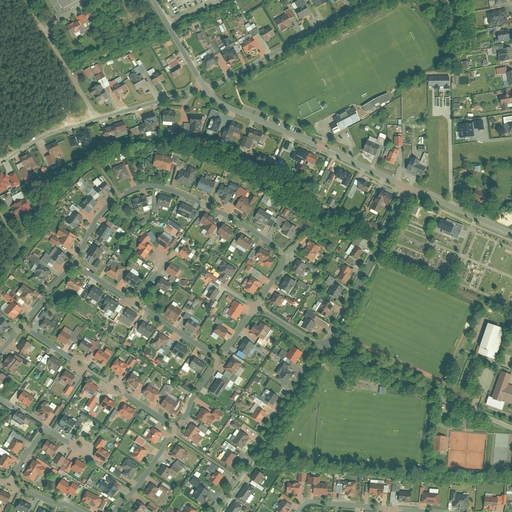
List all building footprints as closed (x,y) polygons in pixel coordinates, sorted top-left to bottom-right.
[(76,0),(48,0),(58,16),(79,3),(76,0)] [(307,1),(306,0),(300,0),(301,0),(290,6),(299,20),(310,14),(303,3),(307,1)] [(306,0),(307,1),(307,0),(310,0),(316,10),(326,4),(324,0),(306,0)] [(492,13),(486,14),(487,27),(495,26),(495,27),(500,26),(500,25),(507,24),(506,18),(507,18),(505,9),(492,11),(492,13)] [(285,16),(274,22),(281,34),(287,32),(286,30),(292,27),(290,23),(294,20),(289,12),(284,15),(285,16)] [(78,20),(67,26),(72,36),(84,30),(81,24),(86,21),(82,14),(77,17),(78,20)] [(244,27),(250,36),(251,38),(259,34),(254,25),(250,27),(248,25),(244,27)] [(269,28),(260,33),(265,43),(275,37),(269,28)] [(508,32),(496,34),(498,44),(510,42),(508,32)] [(250,36),(238,42),(245,54),(256,48),(251,38),(250,36)] [(221,44),(223,47),(220,49),(221,52),(227,63),(233,60),(232,59),(238,55),(230,40),(221,44)] [(221,52),(220,49),(216,42),(211,45),(216,54),(221,52)] [(504,54),(497,55),(499,65),(511,62),(511,52),(511,49),(504,51),(504,54)] [(210,51),(200,57),(201,60),(207,70),(217,64),(210,51)] [(96,75),(103,72),(99,63),(92,67),(96,75)] [(467,71),(466,63),(456,64),(457,72),(467,71)] [(143,73),(140,65),(132,69),(133,71),(125,75),(133,90),(140,86),(136,76),(143,73)] [(183,73),(178,65),(169,70),(173,78),(183,73)] [(91,68),(85,70),(89,78),(95,76),(91,68)] [(506,68),(495,70),(496,76),(505,75),(505,74),(507,74),(506,68)] [(164,79),(159,71),(150,77),(154,85),(164,79)] [(449,76),(428,76),(428,90),(449,90),(449,76)] [(126,91),(120,78),(108,84),(114,96),(126,91)] [(102,85),(91,90),(97,104),(108,99),(102,85)] [(387,93),(361,108),(363,111),(367,111),(373,108),(376,108),(380,105),(381,103),(388,99),(389,96),(387,93)] [(511,95),(498,98),(500,107),(501,107),(501,113),(508,112),(507,106),(511,105),(511,95)] [(328,126),(332,134),(361,119),(354,107),(333,118),(335,122),(328,126)] [(176,112),(164,111),(163,122),(175,123),(176,112)] [(155,114),(140,118),(141,125),(139,126),(141,134),(153,130),(152,123),(157,121),(155,114)] [(203,118),(191,117),(189,131),(201,133),(203,118)] [(221,122),(211,118),(207,130),(217,134),(221,122)] [(483,122),(473,123),(474,131),(483,130),(483,122)] [(124,123),(104,128),(107,139),(118,136),(118,133),(126,131),(124,123)] [(243,127),(232,123),(230,129),(225,127),(220,138),(231,142),(235,132),(240,134),(243,127)] [(472,124),(457,126),(459,140),(474,138),(472,124)] [(263,135),(251,130),(249,137),(246,136),(242,147),(251,150),(253,143),(259,145),(263,135)] [(89,132),(75,135),(79,149),(93,146),(89,132)] [(378,139),(376,142),(375,146),(378,147),(384,150),(386,143),(385,142),(378,139)] [(402,139),(393,140),(393,149),(402,149),(402,139)] [(288,141),(285,148),(292,151),(295,144),(288,141)] [(57,142),(46,147),(50,155),(45,156),(49,166),(57,162),(55,156),(62,153),(57,142)] [(367,143),(366,142),(361,154),(374,159),(378,147),(375,146),(367,143)] [(308,152),(298,147),(294,154),(305,159),(308,152)] [(398,153),(389,149),(384,163),(393,167),(398,153)] [(319,157),(310,152),(307,159),(315,163),(319,157)] [(423,152),(420,160),(419,163),(425,166),(426,165),(427,165),(427,154),(423,152)] [(29,154),(19,159),(22,166),(17,168),(22,179),(29,176),(26,169),(34,165),(29,154)] [(172,159),(156,155),(153,167),(169,171),(172,159)] [(420,160),(410,156),(405,170),(422,176),(425,166),(419,163),(420,160)] [(124,163),(112,168),(115,178),(119,176),(120,181),(129,177),(124,163)] [(197,170),(189,167),(187,173),(179,170),(175,182),(190,188),(197,170)] [(332,171),(326,169),(322,180),(326,182),(325,185),(330,187),(337,170),(333,168),(332,171)] [(3,170),(0,171),(0,193),(13,185),(3,170)] [(352,176),(339,170),(336,177),(344,180),(342,185),(347,187),(352,176)] [(215,183),(202,177),(197,188),(209,194),(215,183)] [(82,187),(87,182),(84,178),(78,184),(82,187)] [(371,184),(362,179),(357,189),(366,193),(371,184)] [(103,182),(94,190),(101,197),(109,189),(103,182)] [(234,191),(221,184),(216,194),(221,197),(220,198),(228,202),(234,191)] [(486,189),(477,185),(475,189),(473,189),(470,197),(481,202),(486,189)] [(393,195),(380,188),(370,207),(378,212),(383,202),(388,205),(393,195)] [(263,201),(268,204),(272,197),(268,194),(263,201)] [(96,202),(88,196),(79,207),(87,214),(96,202)] [(144,196),(132,201),(135,210),(147,206),(144,196)] [(171,198),(160,196),(158,206),(168,209),(171,198)] [(248,199),(242,196),(235,209),(247,215),(256,199),(250,196),(248,199)] [(331,197),(327,204),(333,207),(337,200),(331,197)] [(12,211),(10,212),(13,219),(22,213),(23,214),(29,210),(28,208),(30,207),(24,198),(12,205),(12,211)] [(193,209),(182,204),(177,215),(188,220),(193,209)] [(271,216),(260,209),(254,219),(265,226),(271,216)] [(82,217),(73,211),(65,223),(74,229),(82,217)] [(220,222),(205,214),(200,223),(206,227),(202,233),(210,239),(220,222)] [(378,225),(372,219),(369,222),(375,228),(378,225)] [(172,221),(170,224),(180,230),(182,227),(172,221)] [(297,227),(286,221),(281,230),(284,231),(282,235),(290,240),(297,227)] [(456,227),(441,221),(438,229),(453,235),(452,238),(458,240),(463,226),(457,224),(456,227)] [(233,231),(223,224),(216,235),(226,242),(233,231)] [(113,232),(103,225),(96,235),(106,242),(113,232)] [(76,236),(61,227),(57,235),(62,238),(58,243),(69,249),(76,236)] [(150,240),(146,234),(144,235),(143,233),(140,235),(141,237),(138,241),(141,243),(138,249),(141,250),(138,255),(145,259),(153,248),(145,243),(150,240)] [(170,241),(161,235),(156,243),(165,249),(170,241)] [(252,242),(241,235),(235,244),(246,251),(252,242)] [(301,245),(308,239),(304,235),(297,241),(301,245)] [(320,248),(308,241),(300,255),(312,262),(320,248)] [(357,244),(352,241),(351,244),(353,245),(348,254),(358,260),(362,252),(355,247),(357,244)] [(102,251),(92,245),(86,254),(92,258),(96,261),(97,260),(102,251)] [(192,252),(183,247),(178,255),(187,260),(192,252)] [(66,256),(56,250),(50,260),(59,266),(66,256)] [(274,258),(259,250),(253,260),(268,269),(274,258)] [(96,261),(92,258),(89,261),(90,264),(96,268),(100,262),(97,260),(96,261)] [(237,269),(222,260),(218,267),(220,268),(217,273),(220,275),(217,280),(225,285),(229,277),(231,278),(237,269)] [(307,265),(298,260),(291,270),(300,276),(307,265)] [(123,269),(112,261),(105,273),(116,280),(123,269)] [(354,267),(346,263),(338,276),(346,281),(354,267)] [(180,270),(171,264),(165,273),(174,278),(180,270)] [(51,272),(39,265),(31,278),(43,285),(51,272)] [(139,279),(129,273),(123,282),(134,288),(139,279)] [(297,282),(287,276),(280,287),(290,293),(297,282)] [(71,278),(65,286),(76,293),(81,285),(71,278)] [(171,285),(161,278),(156,287),(166,293),(171,285)] [(260,285),(250,278),(249,280),(246,278),(240,287),(253,295),(260,285)] [(210,284),(209,284),(209,282),(207,281),(207,283),(201,292),(205,294),(210,284)] [(314,286),(310,284),(310,285),(301,281),(299,286),(312,292),(314,286)] [(344,288),(334,282),(328,293),(338,298),(344,288)] [(35,294),(23,284),(15,294),(27,304),(35,294)] [(294,296),(300,290),(298,287),(292,294),(294,296)] [(103,293),(93,288),(87,297),(97,303),(103,293)] [(219,292),(212,288),(206,297),(214,302),(219,292)] [(286,300),(276,294),(272,301),(282,307),(286,300)] [(119,304),(108,297),(100,310),(110,317),(119,304)] [(334,305),(325,300),(318,311),(328,317),(334,305)] [(244,308),(234,301),(225,314),(236,321),(244,308)] [(22,311),(12,303),(3,313),(13,321),(22,311)] [(182,312),(171,305),(165,314),(176,321),(182,312)] [(137,316),(126,309),(119,321),(130,328),(137,316)] [(317,323),(306,317),(301,325),(313,331),(317,323)] [(0,335),(9,326),(0,318),(0,335)] [(45,319),(40,328),(50,335),(56,326),(45,319)] [(198,324),(189,319),(185,326),(193,332),(198,324)] [(154,329),(143,322),(137,332),(148,339),(154,329)] [(505,328),(486,322),(479,344),(478,346),(480,347),(478,353),(495,359),(505,328)] [(260,338),(257,342),(264,347),(268,342),(266,341),(272,331),(260,323),(257,327),(254,325),(250,332),(260,338)] [(228,332),(218,326),(213,333),(224,339),(228,332)] [(73,333),(65,328),(57,340),(65,345),(63,348),(68,351),(82,330),(77,327),(73,333)] [(169,339),(158,332),(149,345),(157,350),(160,345),(164,347),(169,339)] [(95,344),(85,337),(78,348),(88,354),(95,344)] [(255,345),(244,339),(237,349),(238,350),(236,354),(243,358),(245,355),(250,358),(256,349),(261,352),(264,347),(257,342),(255,345)] [(32,346),(23,340),(17,350),(26,355),(32,346)] [(187,351),(177,345),(171,354),(181,360),(187,351)] [(282,349),(277,356),(284,360),(291,365),(292,362),(295,363),(302,353),(292,346),(288,353),(282,349)] [(110,357),(99,351),(95,358),(100,361),(98,364),(104,368),(110,357)] [(226,370),(223,375),(234,383),(238,385),(242,379),(239,377),(244,369),(240,367),(244,361),(233,354),(224,369),(226,370)] [(20,363),(10,355),(1,365),(11,373),(20,363)] [(46,355),(35,369),(41,373),(50,358),(46,355)] [(61,363),(52,357),(46,366),(55,372),(61,363)] [(204,365),(195,359),(189,367),(199,373),(204,365)] [(128,367),(118,360),(112,370),(122,376),(128,367)] [(291,365),(284,360),(275,373),(279,375),(277,379),(285,384),(292,374),(287,370),(291,365)] [(75,378),(65,372),(60,380),(70,386),(75,378)] [(223,375),(218,372),(215,377),(217,379),(209,391),(219,398),(227,385),(231,388),(234,383),(223,375)] [(511,386),(508,385),(511,375),(502,372),(493,400),(492,402),(501,405),(502,402),(506,403),(511,405),(511,386)] [(141,381),(131,374),(125,383),(136,389),(141,381)] [(49,387),(54,380),(49,377),(44,384),(49,387)] [(99,386),(89,380),(81,393),(85,396),(87,392),(93,396),(99,386)] [(26,382),(21,388),(24,390),(29,384),(26,382)] [(148,385),(142,395),(153,402),(159,392),(148,385)] [(178,388),(186,394),(189,391),(181,385),(178,388)] [(254,395),(254,396),(267,405),(269,403),(272,405),(278,396),(267,388),(261,397),(256,393),(254,395)] [(23,391),(17,401),(28,407),(34,398),(23,391)] [(232,399),(236,402),(241,395),(237,392),(232,399)] [(253,412),(251,416),(260,422),(266,412),(263,410),(267,405),(254,396),(252,395),(250,398),(256,402),(250,411),(253,412)] [(116,402),(106,396),(101,404),(111,411),(116,402)] [(167,396),(160,407),(172,414),(177,417),(183,407),(182,404),(184,402),(179,398),(176,402),(167,396)] [(492,402),(493,400),(488,396),(485,405),(501,411),(506,403),(502,402),(501,405),(492,402)] [(43,402),(36,413),(46,420),(53,410),(49,407),(49,406),(43,402)] [(136,411),(125,404),(119,413),(131,420),(136,411)] [(62,408),(57,406),(52,414),(56,417),(62,408)] [(203,408),(196,417),(205,424),(207,421),(211,424),(215,418),(220,421),(224,415),(215,409),(211,415),(203,408)] [(116,409),(110,419),(114,421),(119,411),(116,409)] [(26,417),(17,411),(11,422),(20,427),(26,417)] [(77,422),(65,415),(58,426),(71,433),(77,422)] [(243,424),(232,417),(231,418),(234,420),(231,426),(236,429),(233,434),(230,433),(226,439),(241,449),(249,438),(238,431),(243,424)] [(143,437),(156,446),(164,434),(156,428),(159,423),(152,418),(147,425),(154,429),(152,432),(148,430),(143,437)] [(198,445),(209,429),(201,424),(198,428),(191,423),(183,434),(198,445)] [(446,436),(434,435),(432,451),(445,452),(446,436)] [(144,447),(148,441),(140,436),(136,442),(144,447)] [(13,439),(7,449),(17,455),(23,445),(13,439)] [(59,447),(48,440),(42,450),(53,457),(59,447)] [(236,447),(225,440),(221,446),(224,449),(218,458),(229,466),(236,456),(232,453),(236,447)] [(190,452),(177,444),(171,453),(184,461),(190,452)] [(147,450),(138,445),(131,455),(141,461),(147,450)] [(110,453),(101,447),(94,457),(104,463),(110,453)] [(4,455),(0,460),(0,465),(7,470),(13,461),(4,455)] [(58,455),(53,463),(60,468),(66,460),(58,455)] [(34,456),(23,474),(35,482),(40,474),(43,476),(49,466),(34,456)] [(126,459),(121,467),(127,470),(124,475),(131,480),(139,468),(126,459)] [(87,465),(78,460),(73,469),(81,474),(87,465)] [(224,471),(209,461),(207,464),(210,465),(206,471),(209,473),(205,478),(216,486),(223,476),(221,475),(224,471)] [(163,465),(158,473),(166,479),(170,474),(176,478),(182,468),(175,463),(170,469),(163,465)] [(111,471),(122,477),(124,473),(113,467),(111,471)] [(251,483),(264,492),(266,489),(258,483),(264,475),(256,469),(249,479),(252,481),(251,483)] [(121,485),(110,476),(100,488),(112,497),(121,485)] [(201,481),(194,476),(189,482),(197,487),(190,496),(202,504),(210,493),(198,485),(201,481)] [(72,484),(63,479),(57,488),(67,494),(69,491),(74,495),(81,485),(74,481),(72,484)] [(358,481),(344,480),(343,492),(348,493),(347,495),(356,496),(358,481)] [(162,481),(158,487),(159,488),(163,491),(166,493),(170,487),(162,481)] [(158,487),(149,482),(142,493),(155,502),(159,497),(155,494),(159,488),(158,487)] [(287,482),(286,492),(298,494),(299,483),(287,482)] [(328,483),(314,482),(313,495),(326,496),(328,483)] [(246,483),(236,498),(244,504),(246,501),(249,503),(253,496),(250,494),(254,489),(246,483)] [(412,492),(400,490),(399,501),(411,502),(412,492)] [(1,491),(0,493),(0,501),(7,505),(11,496),(1,491)] [(108,500),(88,491),(83,501),(104,509),(108,500)] [(440,492),(423,491),(422,502),(439,504),(440,492)] [(469,493),(451,492),(450,500),(454,501),(454,506),(468,507),(469,493)] [(505,496),(483,496),(483,509),(497,509),(498,504),(505,504),(505,496)] [(283,497),(275,509),(279,511),(284,511),(291,502),(283,497)] [(16,511),(19,511),(28,511),(31,506),(21,501),(16,511)] [(147,507),(138,501),(133,510),(135,511),(146,511),(148,509),(152,511),(155,511),(158,509),(157,509),(158,507),(151,502),(147,507)] [(238,511),(242,507),(234,501),(226,511),(238,511)]
